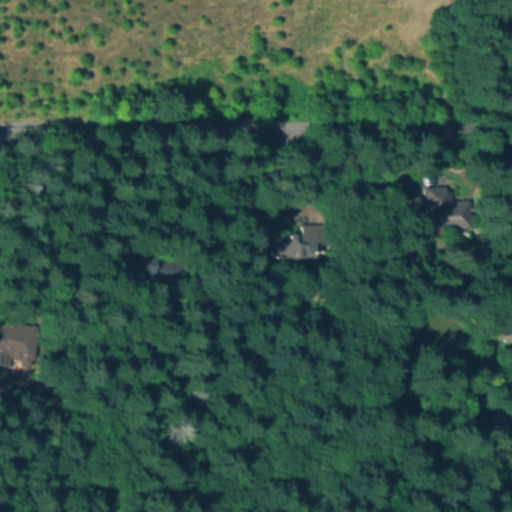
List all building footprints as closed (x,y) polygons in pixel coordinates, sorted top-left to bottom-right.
[(449,193),(449,202),(468,202),(468,227),(434,227),(424,228),(424,209),(418,209),(418,226),(402,226),(402,195),(422,195),(422,188),(442,188),(442,193),(449,193)] [(288,220),(288,192),(321,192),(321,220),(288,220)] [(320,225),(320,240),(310,240),(310,256),(271,256),(271,235),(301,235),(301,225),(320,225)] [(172,263),(171,272),(147,270),(147,277),(112,274),(114,251),(147,253),(146,261),(172,263)] [(0,322),(32,329),(25,361),(0,355),(0,322)]
